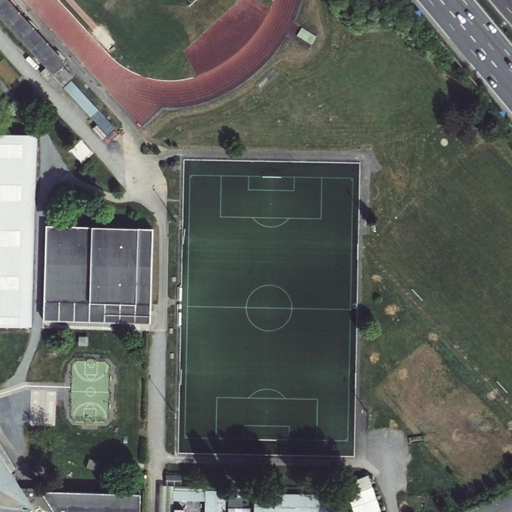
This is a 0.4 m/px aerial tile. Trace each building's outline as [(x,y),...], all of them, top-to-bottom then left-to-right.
[(29,22),(8,0),(0,0),(0,16),(18,36),(29,22)] [(65,63),(29,22),(18,36),(52,74),(56,71),(65,63)] [(67,84),(56,71),(52,74),(18,36),(13,44),(39,74),(33,79),(50,99),(56,94),(99,144),(109,136),(65,86),(67,84)] [(0,135),(0,326),(28,327),(34,137),(0,135)] [(151,234),(43,229),(39,326),(147,330),(151,234)] [(395,400),(396,379),(365,378),(364,399),(395,400)] [(0,511),(0,507),(9,510),(20,510),(28,510),(35,511),(10,470),(16,463),(2,442),(0,439),(0,511)] [(167,476),(167,486),(182,486),(182,477),(167,476)] [(381,511),(371,478),(346,486),(354,511),(381,511)] [(226,511),(227,492),(207,491),(207,488),(162,486),(160,511),(226,511)] [(141,511),(142,495),(46,493),(57,511),(141,511)] [(339,511),(340,495),(255,494),(255,511),(339,511)]
